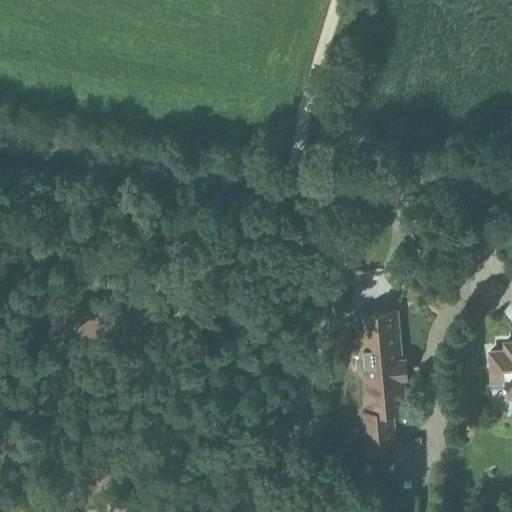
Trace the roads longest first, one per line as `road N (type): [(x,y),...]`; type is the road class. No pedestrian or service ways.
road 1 (unclassified): [(511,171),(337,190),(268,187),(0,144)]
road 2 (track): [(337,190),(309,358),(268,511)]
road 3 (unknown): [(268,187),(337,0)]
